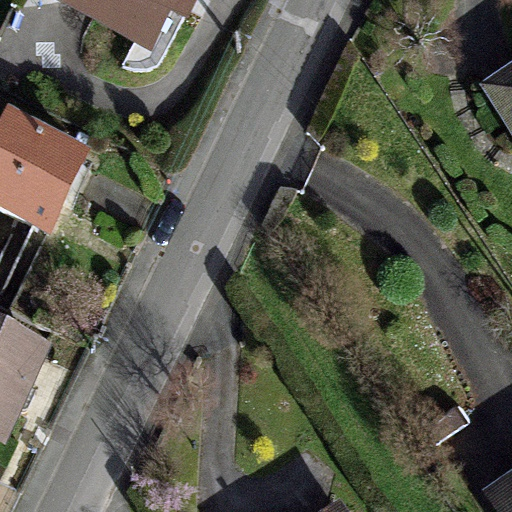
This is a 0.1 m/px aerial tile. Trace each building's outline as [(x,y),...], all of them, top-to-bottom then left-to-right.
[(65,0),(148,41),(167,3),(168,0),(65,0)] [(168,0),(167,3),(182,11),(187,0),(168,0)] [(511,77),(490,92),(511,125),(511,77)] [(81,159),(9,124),(0,143),(0,210),(47,232),(81,159)] [(0,441),(4,444),(45,354),(0,333),(0,441)] [(511,511),(511,489),(497,500),(505,511),(511,511)]
